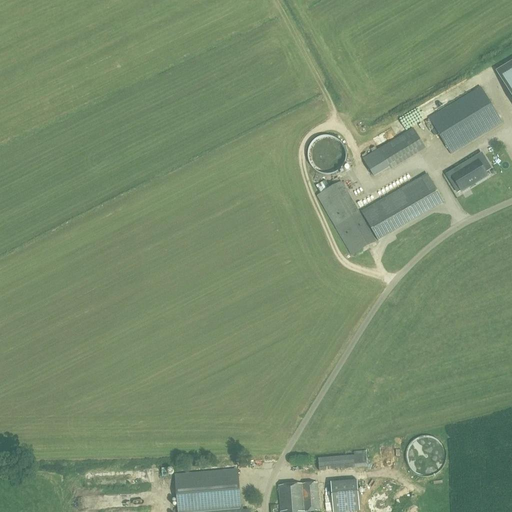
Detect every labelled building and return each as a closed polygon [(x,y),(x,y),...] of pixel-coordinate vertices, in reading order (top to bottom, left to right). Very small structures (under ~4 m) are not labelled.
[(511,66),(492,79),(511,114),(511,66)] [(457,96),(465,92),(462,85),(453,89),(457,96)] [(428,118),(451,155),(503,124),(481,87),(428,118)] [(363,158),(375,177),(390,168),(391,170),(425,149),(413,128),(363,158)] [(452,177),(462,192),(488,176),(478,161),(452,177)] [(362,213),(378,241),(444,203),(428,175),(362,213)] [(317,196),(352,257),(376,242),(342,182),(317,196)] [(381,458),(393,457),(392,443),(381,443),(381,458)] [(318,458),(319,472),(367,468),(366,451),(354,452),(354,455),(318,458)] [(250,511),(250,509),(242,510),(238,469),(175,474),(178,511),(250,511)] [(331,483),(333,511),(360,511),(358,481),(331,483)] [(279,486),(281,511),(310,511),(311,511),(320,511),(317,483),(279,486)] [(370,501),(375,501),(373,511),(390,511),(392,494),(371,492),(370,501)] [(132,507),(132,493),(117,493),(117,507),(132,507)]
